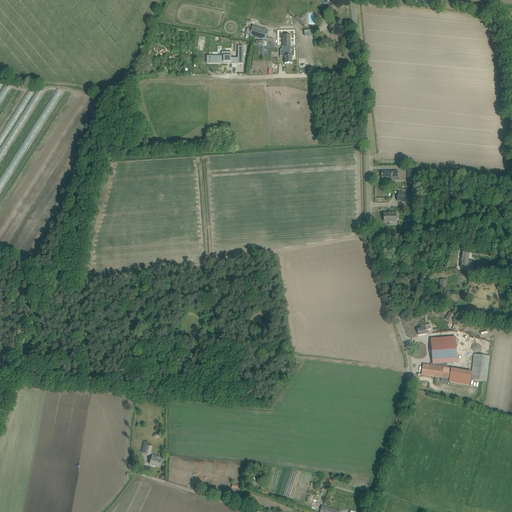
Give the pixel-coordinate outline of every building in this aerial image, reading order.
[(329,0),(322,0),(326,3),(327,2),(329,4),(323,11),(327,14),(335,6),(331,3),(330,3),(328,1),(329,0)] [(268,30),(253,26),(250,36),(265,41),(268,30)] [(290,35),(282,35),(282,47),(283,47),(283,56),(284,56),(285,64),(292,63),(292,55),(290,56),(290,47),(291,47),(290,35)] [(231,58),(231,52),(221,52),(221,56),(206,56),(206,62),(231,62),(231,58)] [(381,180),(398,180),(398,171),(381,172),(381,180)] [(397,201),(411,203),(412,193),(399,192),(397,201)] [(384,222),(396,222),(396,213),(384,213),(384,222)] [(472,261),(468,260),(469,252),(462,251),(461,267),(472,268),(472,261)] [(425,324),(420,325),(421,328),(417,329),(419,336),(426,334),(426,330),(431,329),(430,324),(425,325),(425,324)] [(433,363),(433,365),(457,363),(455,337),(431,339),(433,363)] [(489,356),(474,354),(471,380),(486,382),(489,356)] [(423,364),(422,375),(449,379),(451,369),(423,364)] [(186,417),(186,422),(225,425),(226,420),(224,420),(224,415),(220,415),(220,414),(219,414),(220,409),(186,406),(185,411),(182,411),(182,417),(186,417)] [(281,420),(282,414),(227,411),(227,415),(243,416),(242,422),(248,422),(247,426),(242,425),(242,427),(278,430),(278,425),(280,425),(280,420),(281,420)] [(148,442),(145,441),(141,452),(150,455),(153,447),(147,445),(148,442)] [(176,451),(176,455),(216,458),(213,456),(213,453),(218,453),(220,451),(213,450),(214,447),(215,447),(211,445),(211,444),(202,443),(201,445),(197,443),(193,443),(192,445),(199,446),(196,453),(196,450),(192,450),(196,451),(195,454),(191,451),(191,450),(191,446),(177,445),(177,449),(182,451),(176,451)] [(153,455),(150,465),(160,468),(163,458),(153,455)]
